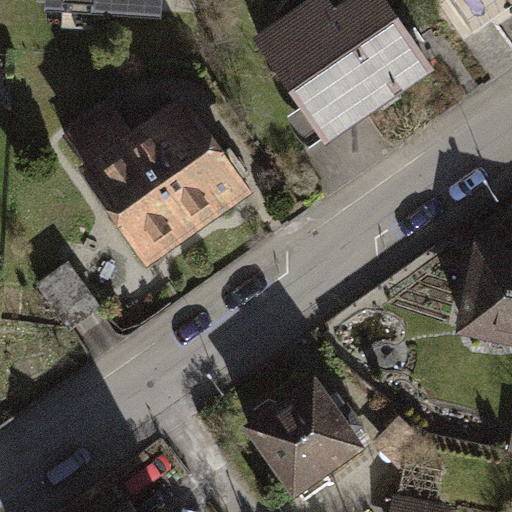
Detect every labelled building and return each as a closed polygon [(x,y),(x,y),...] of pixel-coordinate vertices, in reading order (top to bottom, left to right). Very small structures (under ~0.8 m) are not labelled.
[(47,0),(48,2),(163,9),(163,0),(47,0)] [(293,0),(255,24),(326,132),(437,61),(397,0),(293,0)] [(438,0),(464,37),(511,5),(511,3),(509,0),(438,0)] [(188,101),(141,134),(113,97),(59,135),(90,178),(91,177),(151,262),(252,191),(188,101)] [(511,255),(481,250),(465,336),(511,344),(511,255)] [(70,261),(39,282),(70,327),(101,306),(70,261)] [(248,442),(297,508),(372,452),(323,387),(248,442)] [(400,511),(455,511),(456,504),(401,500),(400,511)]
